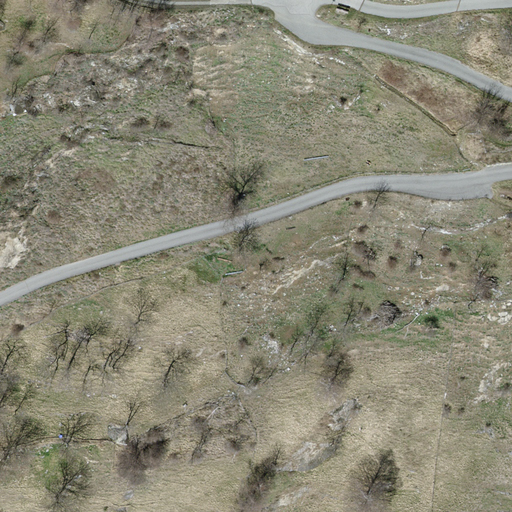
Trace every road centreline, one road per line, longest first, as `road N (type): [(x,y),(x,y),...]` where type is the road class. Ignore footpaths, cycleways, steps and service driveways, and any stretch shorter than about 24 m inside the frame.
road 1 (residential): [(0,307),(346,193),(483,181),(511,170)]
road 2 (residential): [(511,93),(414,53),(309,32),(293,11)]
road 3 (track): [(341,0),(406,17),(511,7)]
